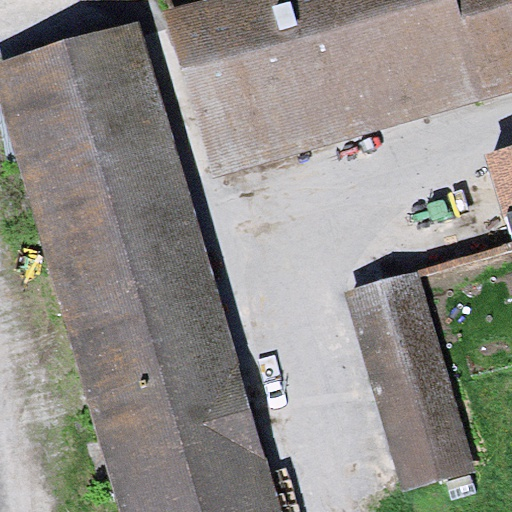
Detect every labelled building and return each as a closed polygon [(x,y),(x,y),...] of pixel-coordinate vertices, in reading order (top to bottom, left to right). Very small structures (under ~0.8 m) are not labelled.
[(199,191),(468,114),(436,4),(435,0),(257,0),(152,30),(199,191)] [(511,0),(448,0),(436,4),(468,114),(511,101),(511,0)] [(0,149),(107,511),(275,511),(136,38),(0,78),(0,149)] [(511,306),(511,163),(473,175),(511,306)] [(409,276),(352,293),(407,474),(465,457),(409,276)]
